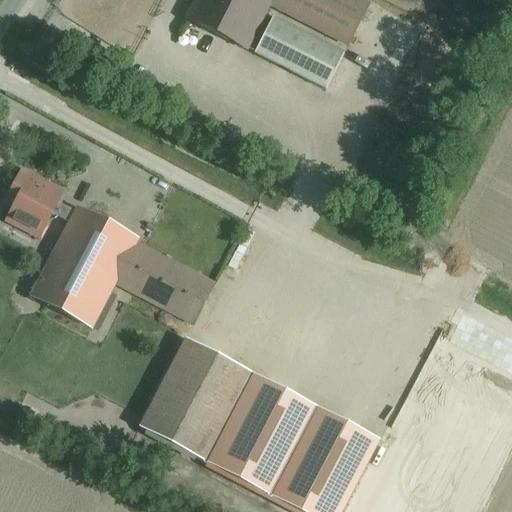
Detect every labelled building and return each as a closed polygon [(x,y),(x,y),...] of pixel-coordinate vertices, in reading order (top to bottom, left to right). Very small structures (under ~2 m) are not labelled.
[(247,50),(270,6),(272,0),(195,0),(186,19),(247,50)] [(369,5),(360,0),(272,0),(270,6),(348,46),(369,5)] [(272,18),(254,54),(326,90),(344,55),(272,18)] [(123,137),(128,140),(132,132),(126,130),(123,137)] [(51,214),(57,203),(63,192),(22,171),(4,204),(13,208),(6,222),(38,239),(46,225),(51,214)] [(69,223),(31,298),(91,329),(114,285),(193,326),(214,284),(136,244),(138,240),(77,209),(75,213),(57,203),(51,214),(69,223)] [(185,339),(142,423),(139,428),(203,461),(250,372),(185,339)] [(369,511),(467,511),(511,426),(511,397),(446,364),(369,511)] [(253,374),(207,463),(300,511),(342,511),(380,440),(253,374)]
